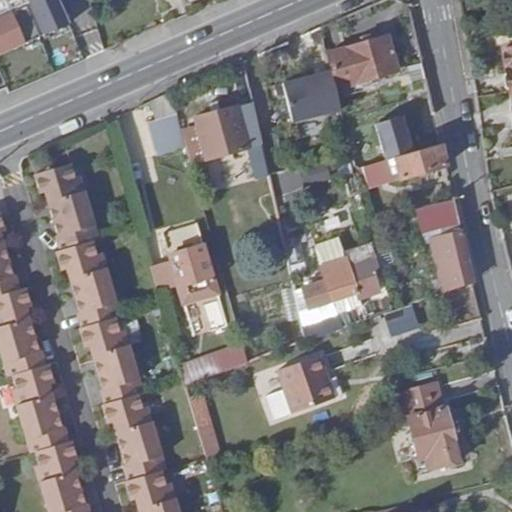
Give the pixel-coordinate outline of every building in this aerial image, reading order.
[(7,0),(13,16),(42,5),(55,0),(7,0)] [(72,14),(67,0),(55,0),(42,5),(48,22),(72,14)] [(465,39),(500,30),(498,20),(472,27),(471,21),(462,22),(465,36),(465,38),(465,39)] [(324,48),(319,27),(308,31),(313,51),(324,48)] [(394,61),(387,36),(326,54),(335,88),(396,71),(394,61)] [(511,91),(511,44),(502,46),(509,92),(511,91)] [(425,78),(422,62),(407,66),(405,58),(394,61),(396,71),(401,87),(413,83),(412,81),(425,78)] [(340,109),(330,70),(281,82),(291,121),(340,109)] [(176,114),(170,93),(150,102),(155,120),(176,114)] [(260,144),(251,102),(244,104),(193,118),(195,126),(204,159),(260,144)] [(183,139),(176,114),(155,120),(146,123),(156,156),(186,148),(183,139)] [(204,159),(195,126),(181,130),(183,139),(186,148),(190,163),(204,159)] [(368,188),(446,166),(441,144),(397,156),(362,167),(368,188)] [(47,208),(52,206),(60,234),(55,235),(59,249),(61,249),(92,240),(93,239),(89,226),(94,224),(84,190),(79,192),(71,163),(32,174),(37,193),(42,192),(47,208)] [(459,224),(454,199),(414,210),(420,235),(459,224)] [(52,206),(47,208),(55,235),(60,234),(52,206)] [(0,293),(16,289),(18,289),(14,274),(9,276),(1,247),(6,246),(1,231),(6,229),(1,210),(0,210),(0,293)] [(94,224),(89,226),(93,239),(98,238),(94,224)] [(473,281),(461,230),(439,236),(440,240),(445,260),(452,289),(473,281)] [(343,253),(337,237),(314,245),(319,266),(344,258),(343,253)] [(304,259),(299,238),(284,241),(290,262),(304,259)] [(59,249),(55,250),(61,269),(66,268),(70,284),(74,283),(82,311),(76,312),(80,327),(84,326),(115,319),(111,303),(115,301),(105,267),(100,268),(92,240),(61,249),(59,249)] [(445,260),(440,240),(431,242),(435,262),(445,260)] [(380,293),(373,271),(380,269),(371,243),(343,253),(344,258),(319,266),(324,280),(299,288),(306,308),(307,310),(308,310),(356,293),(359,299),(380,293)] [(215,294),(200,245),(167,255),(175,280),(182,304),(215,294)] [(6,246),(1,247),(9,276),(14,274),(6,246)] [(391,265),(386,247),(374,250),(380,269),(391,265)] [(182,304),(175,280),(154,286),(161,310),(182,304)] [(74,283),(70,284),(76,312),(82,311),(74,283)] [(0,293),(0,361),(1,361),(5,375),(43,364),(44,364),(40,349),(35,350),(27,323),(31,321),(27,305),(32,304),(28,286),(18,289),(16,289),(0,293)] [(306,308),(299,288),(293,290),(298,311),(306,308)] [(336,314),(361,307),(359,299),(356,293),(308,310),(312,322),(336,314)] [(115,301),(111,303),(115,319),(120,317),(115,301)] [(384,314),(392,337),(421,326),(413,303),(384,314)] [(312,322),(308,310),(307,310),(306,308),(298,311),(298,313),(301,326),(312,322)] [(341,329),(336,314),(312,322),(301,326),(304,343),(341,329)] [(80,327),(77,328),(83,347),(87,346),(92,362),(96,361),(104,389),(99,390),(103,402),(106,402),(138,391),(134,378),(139,376),(128,342),(123,344),(115,319),(84,326),(80,327)] [(31,321),(27,323),(35,350),(40,349),(31,321)] [(248,363),(242,345),(221,352),(227,370),(248,363)] [(227,370),(221,352),(200,359),(207,378),(227,370)] [(334,399),(318,355),(276,370),(283,389),(292,414),(334,399)] [(207,378),(200,359),(178,367),(184,386),(207,378)] [(96,361),(92,362),(99,390),(104,389),(96,361)] [(43,364),(5,375),(14,404),(9,405),(20,439),(25,438),(29,452),(66,442),(68,441),(64,427),(59,428),(50,401),(55,399),(49,383),(54,382),(49,363),(44,364),(43,364)] [(139,376),(134,378),(138,391),(143,390),(139,376)] [(454,441),(445,407),(442,407),(436,383),(400,393),(417,459),(425,457),(428,469),(458,462),(454,450),(456,449),(454,441)] [(292,414),(283,389),(265,396),(273,420),(292,414)] [(103,402),(100,404),(106,422),(111,421),(114,437),(120,436),(128,464),(123,465),(128,480),(129,480),(163,468),(158,454),(163,453),(152,418),(148,420),(138,391),(106,402),(103,402)] [(211,427),(202,394),(188,398),(197,431),(211,427)] [(64,427),(55,399),(50,401),(59,428),(64,427)] [(219,453),(211,427),(197,431),(205,457),(219,453)] [(120,436),(114,437),(123,465),(128,464),(120,436)] [(25,438),(20,439),(25,453),(29,452),(25,438)] [(66,442),(29,452),(38,481),(34,482),(43,511),(87,511),(85,503),(80,505),(73,476),(78,475),(74,460),(78,458),(73,440),(66,442)] [(163,453),(158,454),(163,468),(168,467),(163,453)] [(128,480),(123,482),(128,501),(133,500),(136,511),(180,511),(176,496),(171,497),(163,468),(129,480),(128,480)] [(78,475),(73,476),(80,505),(85,503),(78,475)]
